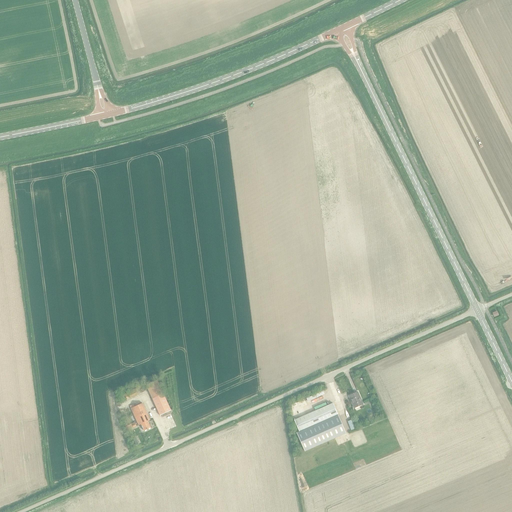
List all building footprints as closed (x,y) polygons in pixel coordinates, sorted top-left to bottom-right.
[(146,385),(160,415),(171,410),(157,380),(146,385)] [(124,394),(127,399),(138,394),(136,389),(124,394)] [(349,396),(354,408),(363,404),(358,392),(349,396)] [(309,396),(295,401),(297,407),(311,402),(309,396)] [(144,430),(151,427),(148,421),(150,420),(143,403),(131,408),(138,425),(141,424),(144,430)] [(297,433),(305,451),(346,433),(333,403),(294,420),(299,432),(297,433)] [(127,426),(129,430),(137,426),(135,422),(127,426)]
